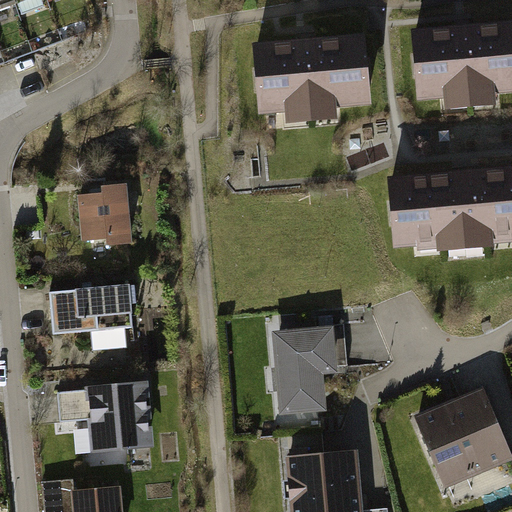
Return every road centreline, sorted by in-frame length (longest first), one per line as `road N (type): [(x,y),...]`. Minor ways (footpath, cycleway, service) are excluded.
road 1 (residential): [(0,260),(28,511)]
road 2 (residential): [(125,0),(120,65),(0,134)]
road 3 (residential): [(511,329),(491,347),(365,392)]
